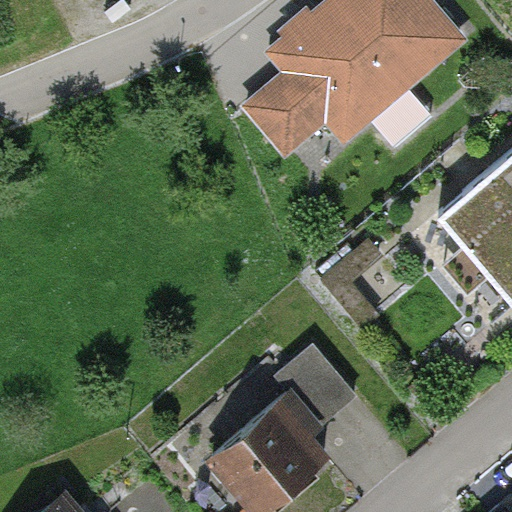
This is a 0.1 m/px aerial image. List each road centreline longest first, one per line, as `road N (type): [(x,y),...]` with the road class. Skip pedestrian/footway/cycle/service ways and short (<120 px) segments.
road 1 (residential): [(227,0),(180,35),(0,106)]
road 2 (residential): [(389,511),(511,407)]
